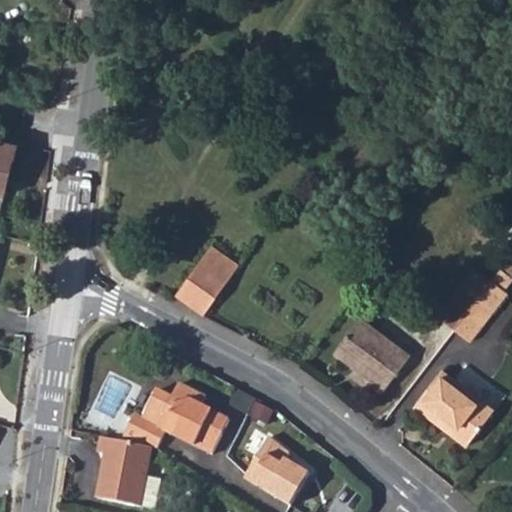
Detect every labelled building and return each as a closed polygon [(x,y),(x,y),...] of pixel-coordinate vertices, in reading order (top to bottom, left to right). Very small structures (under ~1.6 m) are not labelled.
[(0,204),(15,141),(0,137),(0,204)] [(222,243),(183,298),(204,312),(243,257),(222,243)] [(508,281),(495,271),(486,282),(497,290),(508,281)] [(472,300),(491,315),(505,296),(497,290),(486,282),(472,300)] [(429,317),(448,332),(472,300),(455,286),(429,317)] [(472,300),(448,332),(467,346),(491,315),(472,300)] [(361,322),(338,354),(369,378),(367,383),(383,397),(410,359),(361,322)] [(410,411),(463,449),(492,412),(440,372),(410,411)] [(166,430),(211,455),(230,421),(203,406),(209,397),(184,383),(177,396),(161,387),(146,414),(139,410),(123,438),(149,445),(153,447),(156,448),(166,430)] [(148,473),(153,447),(149,445),(123,438),(120,437),(106,434),(104,447),(111,448),(102,496),(141,505),(148,473)] [(293,451),(270,437),(245,478),(291,506),(313,471),(290,458),(293,451)] [(164,477),(148,473),(141,505),(156,508),(164,477)]
